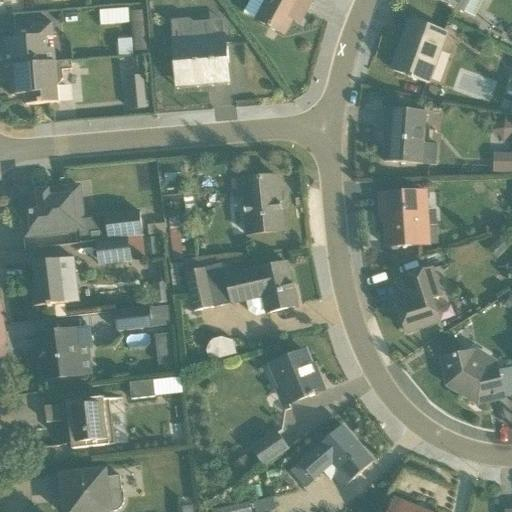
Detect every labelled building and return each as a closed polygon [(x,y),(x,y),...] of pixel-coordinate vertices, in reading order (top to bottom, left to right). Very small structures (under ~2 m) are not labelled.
[(303,19),(313,0),(264,0),(253,23),(283,39),(296,15),(303,19)] [(437,0),(472,17),(480,0),(437,0)] [(126,10),(100,12),(100,24),(127,23),(126,10)] [(117,41),(118,57),(132,57),(132,53),(146,52),(142,13),(129,13),(131,41),(117,41)] [(447,35),(410,22),(393,73),(430,86),(447,35)] [(14,40),(1,41),(3,70),(9,70),(55,66),(54,50),(47,51),(46,40),(53,39),(52,25),(30,26),(31,33),(14,34),(14,40)] [(184,27),(177,27),(172,32),(176,91),(228,88),(224,35),(191,37),(190,30),(184,27)] [(71,72),(70,65),(55,66),(9,70),(11,98),(25,97),(26,108),(59,105),(57,73),(71,72)] [(127,90),(128,111),(144,110),(142,88),(127,90)] [(387,132),(385,164),(437,167),(439,145),(425,144),(427,113),(384,110),(382,132),(387,132)] [(503,176),(511,166),(511,157),(505,151),(492,165),(503,176)] [(185,169),(165,168),(164,184),(184,185),(185,169)] [(282,234),(277,178),(232,182),(234,199),(240,199),(244,238),(282,234)] [(22,214),(25,240),(84,233),(78,189),(39,193),(22,214)] [(428,211),(427,195),(380,197),(381,223),(384,223),(385,250),(437,248),(436,211),(428,211)] [(107,241),(143,237),(140,212),(104,216),(107,241)] [(180,217),(168,218),(172,263),(184,262),(180,217)] [(107,241),(97,243),(100,266),(146,261),(143,237),(107,241)] [(74,260),(31,265),(34,290),(30,291),(32,310),(79,305),(74,260)] [(285,265),(226,277),(224,266),(183,275),(193,315),(233,306),(232,305),(246,302),(249,317),(294,307),(285,265)] [(433,301),(442,298),(433,270),(398,281),(405,303),(396,305),(405,335),(440,324),(433,301)] [(169,304),(166,283),(153,284),(155,306),(169,304)] [(161,308),(114,313),(116,332),(163,327),(161,308)] [(90,330),(37,337),(42,383),(81,378),(78,350),(93,348),(90,330)] [(169,336),(154,338),(158,367),(172,365),(169,336)] [(205,346),(209,362),(236,355),(232,340),(205,346)] [(313,376),(304,353),(268,367),(284,408),(326,392),(319,373),(313,376)] [(478,354),(441,360),(446,387),(477,407),(504,400),(494,362),(478,354)] [(152,382),(129,385),(131,401),(154,398),(152,382)] [(48,425),(69,422),(69,430),(52,432),(54,448),(71,446),(72,451),(113,447),(108,404),(103,404),(103,399),(67,404),(67,406),(46,408),(48,425)] [(373,463),(342,428),(289,474),(303,490),(311,483),(312,483),(332,465),(338,473),(331,479),(342,490),(373,463)] [(262,468),(288,450),(276,433),(251,450),(262,468)] [(242,481),(255,471),(245,457),(232,467),(242,481)] [(58,479),(52,479),(54,503),(65,502),(65,511),(118,511),(121,510),(123,506),(120,478),(108,479),(108,471),(58,475),(58,479)] [(418,511),(395,502),(390,511),(418,511)]
